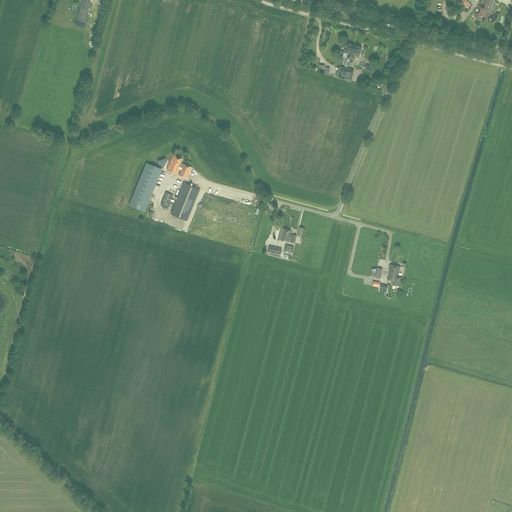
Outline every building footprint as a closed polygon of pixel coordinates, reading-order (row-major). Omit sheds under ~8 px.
[(81,0),(76,21),(84,23),(90,0),(81,0)] [(485,0),(484,8),(487,9),(487,11),(491,12),(494,0),(485,0)] [(480,7),(478,14),(475,14),(474,17),(477,17),(476,18),(484,20),(487,11),(487,9),(484,8),(480,7)] [(350,59),(354,45),(347,43),(346,46),(345,45),(344,49),(345,49),(344,52),(348,53),(347,58),(350,59)] [(361,47),(354,45),(350,59),(353,60),(355,55),(359,56),(360,53),(361,54),(362,50),(361,50),(361,47)] [(376,65),(370,63),(367,71),(373,73),(376,65)] [(341,68),(340,73),(337,72),(336,76),(339,77),(339,78),(345,79),(347,69),(341,68)] [(347,69),(345,79),(351,81),(354,70),(347,69)] [(165,155),(158,158),(161,164),(168,161),(165,155)] [(182,159),(173,155),(166,170),(176,174),(179,166),(182,167),(179,175),(185,178),(190,167),(183,164),(181,163),(182,159)] [(150,198),(161,169),(146,163),(135,192),(150,198)] [(184,182),(171,214),(186,221),(199,189),(184,182)] [(161,204),(167,207),(172,195),(166,192),(161,204)] [(291,242),(294,243),(296,235),(291,234),(292,231),(281,228),(278,239),(289,242),(290,238),(291,239),(291,242)] [(393,276),(398,277),(400,266),(390,265),(388,277),(393,278),(393,276)] [(393,276),(393,278),(394,279),(392,285),(399,286),(401,278),(398,277),(393,276)] [(380,285),(380,282),(373,281),(373,286),(379,287),(379,290),(387,292),(388,286),(380,285)]
